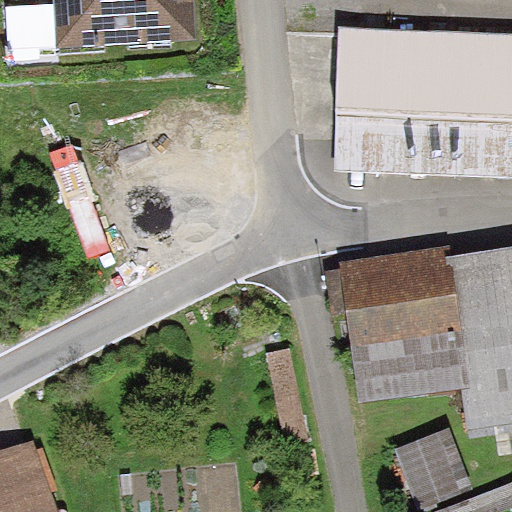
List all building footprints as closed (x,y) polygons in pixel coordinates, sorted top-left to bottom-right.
[(198,0),(57,0),(60,51),(201,42),(198,0)] [(511,37),(340,29),(335,172),(511,179),(511,37)] [(511,251),(449,260),(469,392),(463,393),(470,432),(511,425),(511,251)] [(448,252),(338,266),(359,408),(463,393),(469,392),(449,260),(448,252)] [(449,431),(397,451),(421,510),(472,490),(449,431)] [(0,452),(0,511),(60,511),(36,440),(0,452)] [(511,484),(442,511),(506,511),(511,510),(511,484)]
